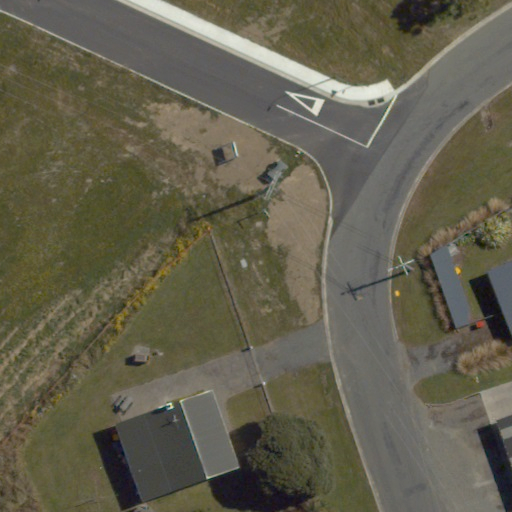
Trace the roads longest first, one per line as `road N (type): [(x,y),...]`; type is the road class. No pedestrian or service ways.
road 1 (residential): [(390,158),(48,0)]
road 2 (residential): [(416,511),(354,311),(359,234),(390,158)]
road 3 (residential): [(390,158),(418,113),(511,38)]
